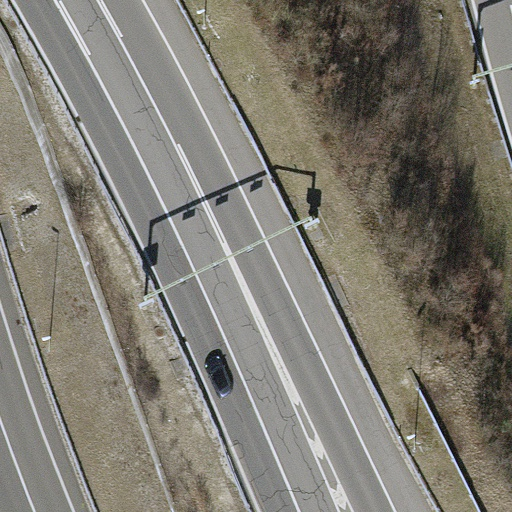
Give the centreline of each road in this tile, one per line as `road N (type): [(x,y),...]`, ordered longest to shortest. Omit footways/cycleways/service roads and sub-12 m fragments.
road 1 (motorway): [(368,511),(234,263),(64,0)]
road 2 (motorway): [(283,511),(45,0)]
